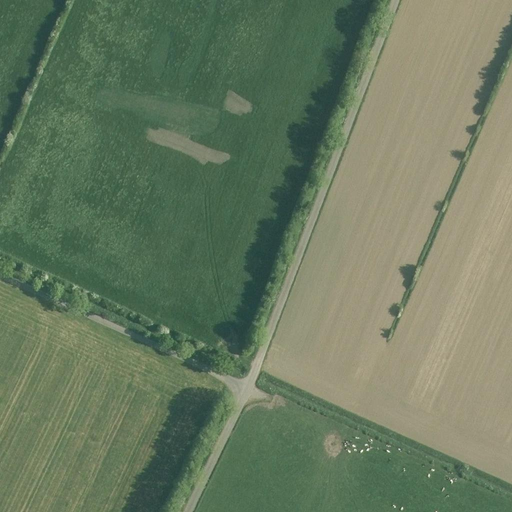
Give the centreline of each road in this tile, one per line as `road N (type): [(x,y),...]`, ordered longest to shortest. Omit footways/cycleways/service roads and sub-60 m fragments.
road 1 (unclassified): [(249,388),(396,0)]
road 2 (unclassified): [(0,275),(249,388)]
road 3 (unclassified): [(189,511),(249,388)]
